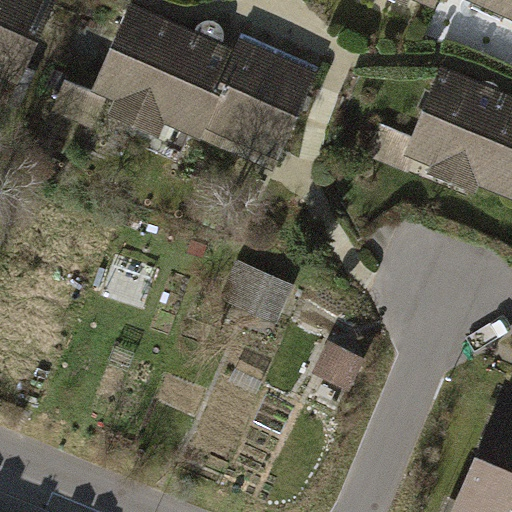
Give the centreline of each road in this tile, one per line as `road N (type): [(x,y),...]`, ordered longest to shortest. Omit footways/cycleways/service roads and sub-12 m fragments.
road 1 (residential): [(362,511),(464,269)]
road 2 (residential): [(0,461),(120,511)]
